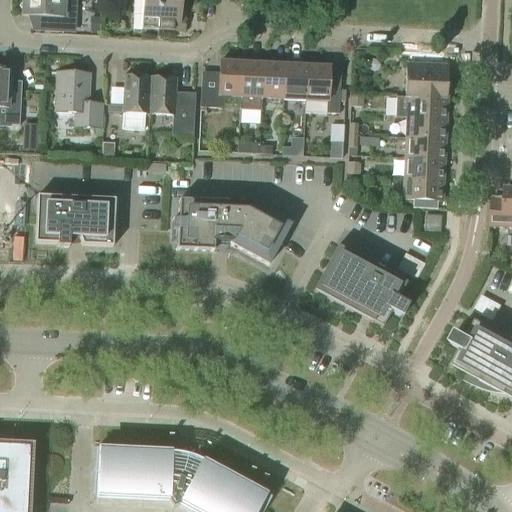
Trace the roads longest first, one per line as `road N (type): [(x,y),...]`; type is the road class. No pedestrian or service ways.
road 1 (residential): [(511,445),(362,354),(233,295),(0,280)]
road 2 (tertiary): [(375,438),(206,356),(27,343)]
road 3 (residential): [(346,493),(191,416),(25,405)]
road 4 (residential): [(488,41),(220,27)]
road 5 (residential): [(220,27),(192,51),(0,40)]
road 6 (residential): [(511,162),(482,157),(488,41)]
road 7 (tertiary): [(494,511),(375,438)]
